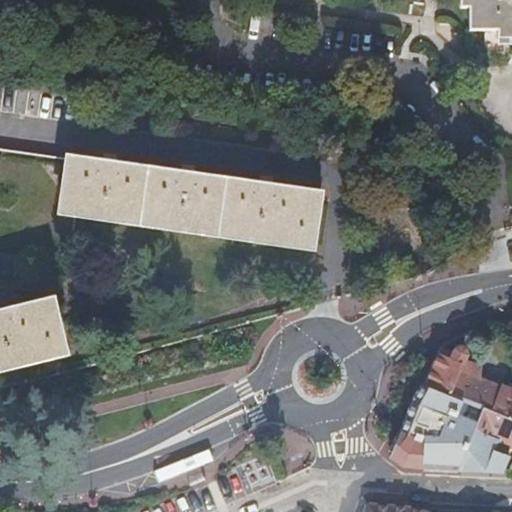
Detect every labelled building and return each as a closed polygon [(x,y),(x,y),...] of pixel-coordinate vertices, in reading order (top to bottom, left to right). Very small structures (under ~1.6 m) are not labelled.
[(511,0),(458,0),(459,9),(469,9),(468,28),(496,28),(496,39),(511,38),(511,0)] [(61,159),(0,149),(0,260),(66,270),(73,218),(54,215),(61,159)] [(320,192),(62,155),(54,215),(73,218),(311,253),(320,192)] [(0,373),(65,358),(49,298),(0,310),(0,373)] [(489,327),(482,328),(479,345),(486,345),(489,327)] [(440,354),(427,383),(487,409),(495,413),(506,387),(483,379),(485,368),(469,362),(471,357),(468,350),(462,349),(456,352),(454,359),(440,354)] [(487,409),(427,383),(415,404),(404,435),(402,434),(391,457),(398,461),(406,467),(420,468),(428,449),(440,441),(442,435),(440,434),(434,431),(441,419),(446,422),(458,428),(446,454),(440,451),(431,469),(461,470),(487,409)] [(511,389),(506,387),(495,413),(511,419),(511,389)] [(511,419),(495,413),(487,409),(461,470),(505,473),(511,456),(505,453),(497,450),(500,443),(508,446),(511,447),(511,419)] [(434,431),(440,434),(446,422),(441,419),(434,431)] [(497,450),(505,453),(508,446),(500,443),(497,450)]
